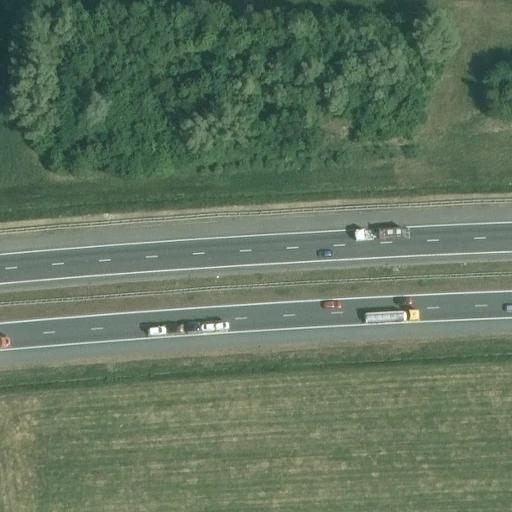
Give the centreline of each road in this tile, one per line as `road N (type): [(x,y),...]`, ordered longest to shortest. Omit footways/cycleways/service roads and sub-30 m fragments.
road 1 (motorway): [(511,238),(0,270)]
road 2 (motorway): [(0,338),(511,307)]
